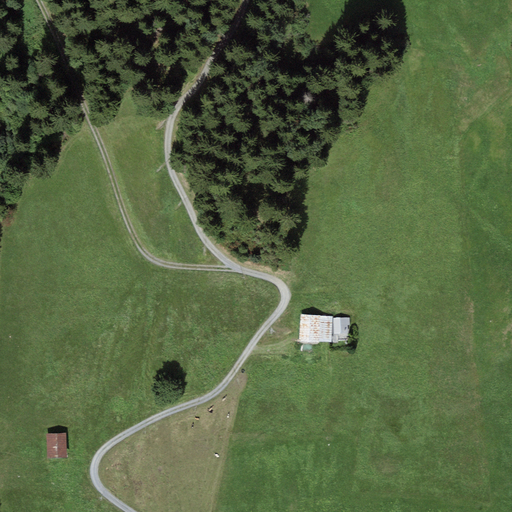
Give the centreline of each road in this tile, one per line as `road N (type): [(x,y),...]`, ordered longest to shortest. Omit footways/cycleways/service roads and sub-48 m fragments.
road 1 (track): [(131,511),(96,483),(97,458),(121,436),(227,381),(285,295),(270,277),(242,269)]
road 2 (track): [(39,0),(107,141),(125,212),(148,244),(174,266),(242,269)]
road 3 (track): [(242,269),(196,225),(171,171),(170,127),(177,99),(231,38),(252,0)]
